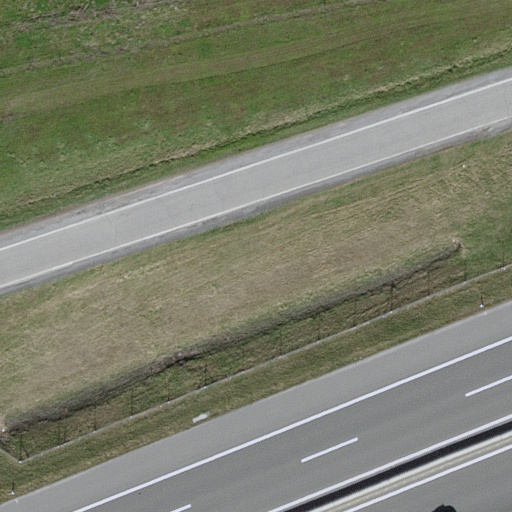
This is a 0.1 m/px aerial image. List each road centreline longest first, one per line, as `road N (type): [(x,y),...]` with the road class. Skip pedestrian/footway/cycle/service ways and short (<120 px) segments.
road 1 (unclassified): [(511,94),(0,268)]
road 2 (motorway): [(511,373),(166,511)]
